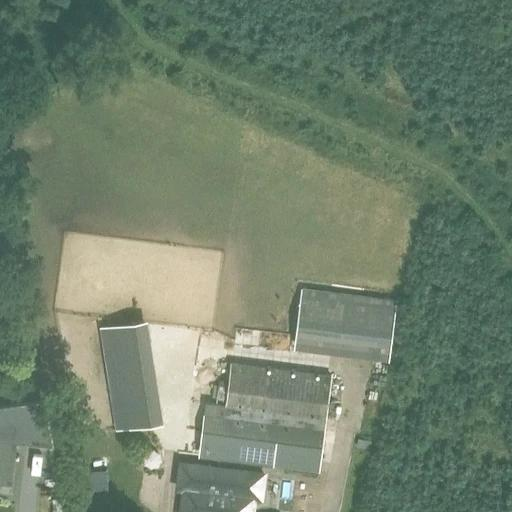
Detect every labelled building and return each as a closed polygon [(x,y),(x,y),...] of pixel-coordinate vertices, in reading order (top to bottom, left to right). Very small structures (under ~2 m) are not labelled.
[(305,286),(297,345),(356,353),(388,357),(395,297),(305,286)] [(133,321),(105,326),(120,426),(149,422),(133,321)] [(220,457),(249,461),(319,470),(325,425),(347,428),(353,377),(232,361),(220,457)] [(195,422),(205,422),(205,399),(195,400),(195,422)] [(0,481),(12,483),(17,442),(54,447),(44,400),(0,406),(0,481)] [(181,511),(251,511),(254,495),(261,496),(264,471),(216,466),(181,462),(178,487),(184,488),(181,511)]
